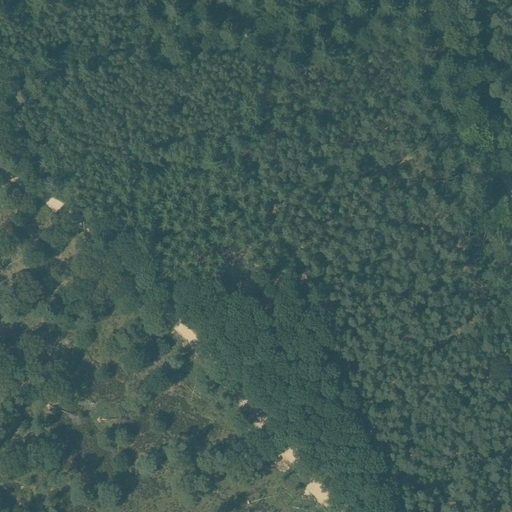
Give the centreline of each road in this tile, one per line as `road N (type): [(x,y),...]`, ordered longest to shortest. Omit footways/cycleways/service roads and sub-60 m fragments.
road 1 (track): [(0,87),(144,51)]
road 2 (track): [(200,37),(343,0)]
